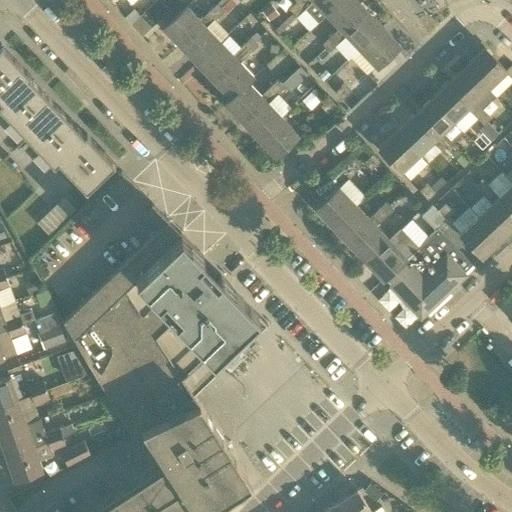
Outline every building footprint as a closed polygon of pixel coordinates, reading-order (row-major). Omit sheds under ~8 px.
[(160,0),(157,0),(141,15),(152,27),(170,10),(160,0)] [(293,13),(307,0),(296,0),(297,1),(288,9),(293,13)] [(317,23),(327,14),(342,0),(307,0),(293,13),(297,16),(305,9),(317,23)] [(326,48),(367,10),(357,0),(342,0),(327,14),(340,28),(322,44),(326,48)] [(163,28),(180,45),(221,6),(217,3),(200,20),(186,5),(163,28)] [(221,6),(180,45),(197,63),(220,41),(207,27),(225,11),(221,6)] [(360,49),(384,27),(367,10),(326,48),(330,52),(347,35),(360,49)] [(360,49),(376,66),(377,67),(400,45),(384,27),(360,49)] [(214,80),(254,42),(250,37),(233,54),(220,41),(197,63),(214,80)] [(248,81),(248,82),(254,76),(240,62),(258,45),(254,42),(214,80),(230,98),(224,103),(225,104),(248,81)] [(0,47),(0,100),(1,102),(2,103),(30,78),(31,76),(2,45),(0,47)] [(466,65),(488,89),(507,71),(484,47),(466,65)] [(495,96),(488,89),(466,65),(448,82),(487,122),(491,118),(483,109),(495,96)] [(284,82),(297,94),(311,79),(298,67),(284,82)] [(55,165),(58,162),(86,136),(85,135),(30,78),(2,103),(1,102),(0,103),(0,108),(54,166),(55,165)] [(242,121),(282,83),(279,79),(261,95),(248,82),(248,81),(225,104),(242,121)] [(484,125),(487,122),(448,82),(431,98),(453,122),(467,108),(484,125)] [(259,139),(282,117),(269,103),(286,87),(282,83),(242,121),(259,139)] [(352,91),(344,84),(335,92),(343,100),(352,91)] [(330,98),(321,106),(328,114),(337,105),(330,98)] [(440,134),(453,122),(431,98),(414,115),(452,156),(456,151),(440,134)] [(449,159),(452,156),(414,115),(396,132),(418,155),(432,141),(449,159)] [(282,117),(259,139),(276,157),(299,135),(282,117)] [(401,171),(418,155),(396,132),(379,148),(401,171)] [(86,134),(85,135),(86,136),(58,162),(87,192),(115,164),(86,134)] [(364,162),(371,170),(380,161),(373,154),(364,162)] [(428,200),(436,192),(447,182),(442,177),(431,187),(427,183),(419,191),(428,200)] [(511,184),(499,196),(483,179),(479,183),(506,211),(511,218),(511,184)] [(500,240),(511,228),(511,218),(506,211),(479,183),(475,186),(492,204),(478,217),(488,228),(500,240)] [(333,226),(356,204),(339,186),(316,208),(333,226)] [(63,197),(36,223),(48,235),(75,210),(63,197)] [(349,244),(390,206),(386,202),(369,218),(356,204),(333,226),(349,244)] [(438,210),(447,219),(455,212),(446,203),(438,210)] [(154,205),(153,206),(145,213),(160,229),(169,220),(154,205)] [(366,261),(389,239),(376,226),(394,209),(390,206),(349,244),(366,261)] [(440,226),(447,219),(438,210),(431,217),(440,226)] [(482,257),(500,240),(488,228),(478,217),(460,234),(482,257)] [(252,340),(268,324),(259,314),(221,274),(216,279),(199,262),(204,257),(169,220),(160,229),(63,321),(119,415),(133,437),(143,432),(201,406),(194,395),(252,340)] [(463,273),(472,264),(438,228),(418,247),(406,257),(385,278),(391,284),(421,316),(464,275),(463,273)] [(383,280),(385,278),(406,257),(389,239),(366,261),(383,280)] [(15,302),(10,287),(7,278),(0,280),(0,307),(15,302)] [(32,311),(5,320),(0,307),(0,332),(23,324),(35,320),(32,311)] [(55,313),(35,321),(46,348),(65,341),(55,313)] [(23,324),(0,332),(0,359),(17,354),(12,339),(27,334),(23,324)] [(59,353),(65,376),(82,372),(76,349),(59,353)] [(0,406),(18,400),(13,386),(10,376),(0,379),(0,406)] [(31,395),(46,389),(43,381),(28,386),(31,395)] [(46,389),(31,395),(35,405),(50,399),(46,389)] [(0,432),(26,423),(18,400),(0,406),(0,432)] [(165,466),(167,465),(193,449),(218,432),(201,406),(143,432),(165,466)] [(0,438),(7,457),(35,447),(26,423),(0,432),(0,438)] [(48,442),(63,437),(60,428),(45,433),(48,442)] [(193,449),(227,501),(252,485),(218,432),(193,449)] [(54,455),(53,451),(66,446),(63,437),(48,442),(35,447),(7,457),(15,481),(43,471),(40,461),(54,455)] [(84,442),(61,453),(68,467),(91,455),(84,442)] [(197,511),(210,511),(227,501),(193,449),(167,465),(197,511)] [(161,511),(197,511),(167,465),(165,466),(142,482),(161,511)] [(125,511),(161,511),(142,482),(116,498),(125,511)] [(336,503),(341,511),(371,511),(357,490),(336,503)] [(125,511),(116,498),(94,511),(125,511)] [(341,511),(336,503),(322,511),(341,511)]
